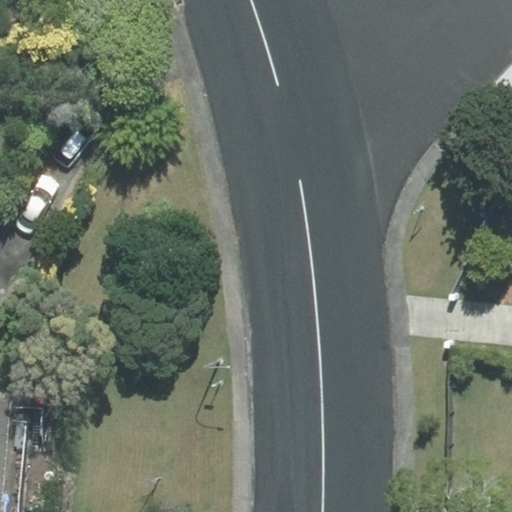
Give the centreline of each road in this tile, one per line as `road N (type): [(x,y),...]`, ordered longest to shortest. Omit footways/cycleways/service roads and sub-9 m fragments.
road 1 (tertiary): [(320,511),(316,312),(282,94)]
road 2 (residential): [(501,0),(412,57),(282,94)]
